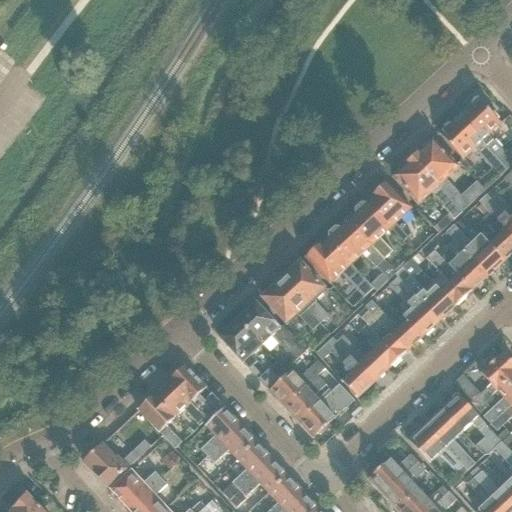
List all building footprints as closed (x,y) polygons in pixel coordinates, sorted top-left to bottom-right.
[(459,117),(508,169),(511,166),(511,148),(506,154),(489,136),(501,125),(498,122),(500,120),(493,113),(491,114),(483,105),(481,102),(478,100),(474,101),(472,105),(459,117)] [(499,178),(508,169),(459,117),(450,126),(447,127),(444,129),(443,132),(440,135),(463,160),(474,150),(499,178)] [(413,160),(451,200),(458,194),(445,180),(458,168),(433,141),(430,144),(426,144),(422,147),(422,151),(413,160)] [(451,201),(451,200),(413,160),(404,168),(400,168),(397,171),(396,175),(393,178),(418,205),(431,193),(444,207),(448,212),(432,227),(439,234),(462,213),(451,201)] [(366,204),(390,229),(403,243),(411,235),(402,225),(399,228),(395,224),(410,210),(387,184),(384,186),(381,186),(375,192),(375,195),(372,198),(373,198),(366,204)] [(511,218),(510,220),(505,215),(486,196),(479,203),(489,213),(490,213),(511,236),(511,218)] [(380,238),(390,229),(366,204),(365,205),(361,205),(355,211),(355,214),(347,222),(384,261),(385,261),(393,252),(380,238)] [(511,236),(490,213),(489,213),(482,220),(490,229),(498,238),(491,244),(489,246),(504,261),(511,253),(511,236)] [(460,223),(475,239),(481,233),(466,217),(460,223)] [(395,276),(397,274),(396,273),(385,261),(384,261),(347,222),(339,230),(335,230),(329,235),(329,239),(326,241),(373,290),(374,290),(376,293),(395,276)] [(489,246),(491,244),(481,233),(470,244),(464,237),(466,235),(456,223),(446,233),(454,241),(455,240),(488,276),(504,261),(489,246)] [(471,292),(488,276),(455,240),(454,241),(447,248),(457,260),(465,268),(457,276),(471,292)] [(364,299),(373,290),(326,241),(321,246),(318,248),(315,248),(309,253),(309,257),(306,259),(330,285),(342,274),(364,299)] [(471,292),(457,276),(449,268),(434,252),(426,260),(441,275),(433,282),(456,307),(472,292),(471,292)] [(417,255),(412,260),(417,266),(424,261),(418,254),(417,255)] [(412,260),(403,268),(413,280),(422,271),(417,266),(412,260)] [(282,282),(320,324),(328,317),(316,303),(314,300),(324,290),(300,265),(297,267),(295,265),(287,272),(290,275),(282,282)] [(456,307),(433,282),(424,291),(413,280),(403,268),(402,267),(396,273),(397,274),(395,276),(397,278),(439,322),(454,307),(455,308),(456,307)] [(422,337),(439,322),(397,278),(390,285),(399,296),(411,309),(402,318),(407,323),(408,322),(422,337)] [(313,331),(320,324),(282,282),(273,290),(271,287),(263,294),(266,297),(263,300),(287,325),(297,316),(300,318),(313,331)] [(408,322),(407,323),(399,330),(372,302),(364,309),(406,353),(406,352),(422,337),(408,322)] [(239,321),(262,347),(274,336),(287,351),(288,354),(295,361),(306,352),(282,327),(279,329),(257,305),(248,313),(246,313),(240,318),(241,320),(239,321)] [(407,353),(406,352),(406,353),(364,309),(356,316),(375,335),(366,343),(375,353),(389,368),(390,369),(407,353)] [(252,356),(262,347),(239,321),(236,325),(233,324),(228,329),(228,332),(220,340),(243,364),(248,370),(252,367),(257,362),(252,356)] [(389,368),(375,353),(367,361),(344,336),(341,338),(338,334),(333,338),(373,383),(389,368)] [(357,398),(373,383),(333,338),(316,354),(322,361),(331,353),(351,375),(343,383),(357,398)] [(497,392),(511,378),(511,363),(503,354),(481,375),(491,385),(484,391),(479,395),(470,403),(476,410),(497,392)] [(285,409),(319,378),(317,376),(322,371),(315,364),(298,379),(291,372),(269,392),(285,409)] [(252,367),(248,370),(258,381),(266,389),(277,379),(269,370),(262,377),(252,367)] [(190,404),(206,421),(222,406),(213,396),(206,403),(199,396),(206,389),(188,370),(182,369),(169,382),(177,390),(190,404)] [(321,404),(320,403),(314,397),(326,386),(319,378),(285,409),(299,424),(321,404)] [(491,426),(511,407),(511,378),(497,392),(504,399),(484,417),(490,425),(491,426)] [(199,427),(206,421),(190,404),(177,390),(169,382),(154,396),(162,405),(175,419),(184,411),(199,427)] [(321,404),(299,424),(313,439),(335,419),(354,401),(339,385),(320,403),(321,404)] [(471,386),(462,394),(470,403),(479,395),(471,386)] [(166,427),(175,419),(162,405),(154,396),(138,411),(159,433),(174,450),(181,444),(166,427)] [(496,451),(503,445),(488,427),(479,418),(478,418),(458,396),(442,411),(462,433),(472,424),(484,438),(475,446),(484,456),(488,455),(494,449),(496,451)] [(511,407),(491,426),(497,432),(511,417),(511,407)] [(207,458),(241,427),(225,409),(207,425),(217,436),(201,451),(207,457),(207,458)] [(453,441),(462,433),(442,411),(427,425),(469,470),(475,465),(453,441)] [(460,479),(469,470),(427,425),(409,442),(429,464),(438,455),(460,479)] [(240,460),(257,444),(241,427),(207,458),(207,457),(196,467),(203,475),(214,465),(230,450),(240,460)] [(497,438),(501,443),(510,435),(506,430),(497,438)] [(511,436),(510,435),(501,443),(503,444),(506,448),(511,442),(511,436)] [(107,489),(138,459),(151,448),(145,441),(122,462),(117,458),(115,460),(102,445),(83,463),(107,489)] [(239,492),(273,461),(257,444),(240,460),(248,469),(221,494),(228,501),(238,491),(239,492)] [(511,479),(509,483),(511,486),(511,454),(506,448),(503,445),(496,451),(511,468),(511,479)] [(169,453),(161,462),(170,471),(179,461),(177,460),(169,453)] [(383,497),(419,464),(411,455),(397,468),(390,460),(368,481),(383,497)] [(272,494),(289,478),(273,461),(239,492),(245,499),(261,484),(272,494)] [(398,511),(420,492),(412,484),(426,472),(419,464),(383,497),(395,511),(398,511)] [(511,511),(511,486),(509,483),(499,491),(478,468),(471,473),(507,511),(511,511)] [(128,510),(161,480),(155,474),(144,484),(131,471),(110,491),(128,510)] [(507,511),(471,473),(464,480),(468,484),(486,504),(477,511),(507,511)] [(287,511),(305,495),(289,478),(272,494),(280,503),(270,511),(287,511)] [(163,511),(167,509),(155,496),(166,486),(161,480),(128,510),(129,511),(163,511)] [(429,511),(434,508),(434,507),(420,492),(398,511),(429,511)] [(444,511),(456,501),(449,493),(434,507),(434,508),(429,511),(444,511)] [(42,511),(27,495),(25,498),(22,496),(14,505),(16,507),(14,510),(15,511),(14,511),(42,511)] [(320,511),(305,495),(287,511),(320,511)] [(192,509),(191,510),(192,511),(199,511),(205,508),(200,502),(192,509)]
